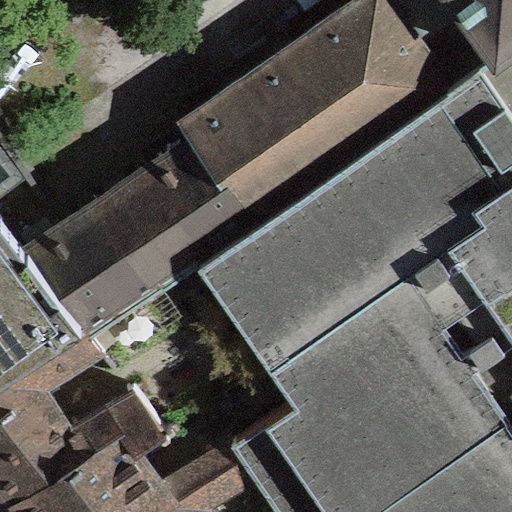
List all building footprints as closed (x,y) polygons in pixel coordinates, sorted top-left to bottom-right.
[(118,306),(161,278),(198,253),(495,48),(461,0),(350,0),(348,2),(348,1),(337,9),(318,23),(318,22),(307,29),(307,30),(286,45),(286,44),(276,50),(277,51),(258,64),(258,63),(247,71),(247,72),(228,85),(227,84),(216,92),(217,93),(198,106),(198,105),(185,113),(197,129),(25,245),(81,315),(89,326),(118,306)] [(511,0),(461,0),(495,48),(511,36),(511,0)] [(511,511),(511,36),(495,48),(198,253),(295,393),(292,395),(231,436),(234,441),(253,468),(283,511),(511,511)] [(0,366),(81,315),(25,245),(0,210),(0,366)] [(118,306),(89,326),(81,315),(0,366),(0,477),(12,493),(152,404),(133,378),(127,383),(130,387),(69,423),(41,377),(96,342),(114,367),(120,363),(118,360),(186,315),(161,278),(118,306)] [(152,404),(12,493),(28,511),(129,511),(166,483),(140,447),(169,427),(165,421),(152,404)] [(253,468),(234,441),(166,483),(129,511),(219,511),(207,497),(253,468)]
